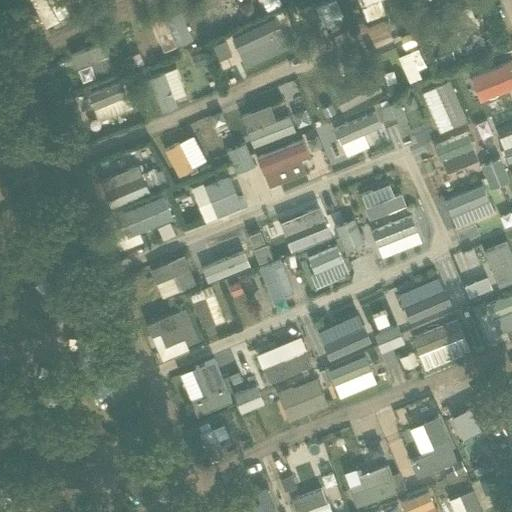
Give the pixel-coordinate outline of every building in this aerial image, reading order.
[(30,0),(42,24),(64,13),(57,0),(30,0)] [(205,0),(215,27),(244,18),(237,0),(205,0)] [(255,0),(254,0),(245,4),(250,15),(260,10),(255,0)] [(337,0),(324,0),(314,5),(325,27),(346,17),(337,0)] [(359,0),(364,17),(383,12),(379,0),(359,0)] [(314,15),(309,5),(298,10),(303,20),(314,15)] [(448,10),(455,48),(479,44),(472,5),(448,10)] [(232,37),(245,65),(288,45),(275,17),(232,37)] [(308,47),(322,41),(318,30),(303,36),(308,47)] [(401,36),(405,46),(415,42),(410,32),(401,36)] [(102,41),(70,53),(75,66),(91,60),(96,75),(113,69),(102,41)] [(408,72),(427,65),(419,45),(399,52),(408,72)] [(195,53),(199,65),(211,60),(207,49),(195,53)] [(455,58),(451,49),(436,56),(440,65),(455,58)] [(130,67),(142,63),(137,50),(125,54),(130,67)] [(511,57),(511,55),(467,74),(478,98),(511,82),(511,57)] [(363,63),(327,82),(341,108),(381,87),(374,74),(370,76),(363,63)] [(147,73),(159,109),(175,104),(172,94),(183,90),(174,64),(147,73)] [(78,93),(90,121),(131,104),(119,76),(78,93)] [(422,87),(436,129),(466,119),(452,76),(422,87)] [(47,95),(55,92),(51,81),(43,84),(47,95)] [(75,99),(65,103),(70,115),(80,111),(75,99)] [(398,99),(379,107),(384,117),(402,110),(398,99)] [(321,107),(326,116),(335,111),(330,102),(321,107)] [(362,131),(382,122),(375,106),(329,127),(341,154),(367,142),(362,131)] [(247,130),(256,126),(250,111),(241,115),(247,130)] [(511,127),(496,134),(506,159),(511,156),(511,127)] [(442,169),(477,158),(468,130),(433,141),(442,169)] [(192,134),(164,148),(178,175),(192,167),(191,166),(205,158),(192,134)] [(302,137),(257,155),(268,185),(305,170),(300,157),(309,154),(302,137)] [(23,140),(0,151),(0,159),(10,180),(36,166),(23,140)] [(240,157),(249,153),(244,142),(235,146),(240,157)] [(226,149),(230,161),(240,157),(235,146),(226,149)] [(240,157),(244,168),(253,164),(249,153),(240,157)] [(244,168),(240,157),(230,161),(235,172),(244,168)] [(489,161),(494,172),(504,168),(499,157),(489,161)] [(485,176),(494,172),(489,161),(480,165),(485,176)] [(137,163),(99,180),(111,206),(149,190),(137,163)] [(142,171),(143,173),(148,186),(160,181),(154,166),(142,171)] [(508,179),(504,168),(494,172),(499,183),(508,179)] [(499,183),(494,172),(485,176),(489,187),(499,183)] [(205,220),(246,203),(242,193),(236,195),(227,173),(203,183),(202,181),(191,185),(205,220)] [(401,190),(390,193),(386,181),(358,190),(366,215),(405,203),(401,190)] [(482,182),(443,197),(453,223),(492,208),(482,182)] [(175,200),(187,196),(183,186),(171,190),(175,200)] [(162,193),(117,212),(122,224),(110,229),(119,249),(142,239),(138,229),(172,215),(162,193)] [(302,212),(307,225),(324,218),(319,205),(302,212)] [(99,215),(104,227),(116,222),(111,210),(99,215)] [(376,252),(419,241),(412,214),(369,225),(376,252)] [(358,228),(353,217),(344,221),(349,232),(358,228)] [(169,220),(157,226),(163,238),(175,232),(169,220)] [(324,221),(284,237),(288,248),(328,232),(324,221)] [(349,232),(344,221),(335,225),(339,236),(349,232)] [(257,226),(240,232),(245,243),(261,237),(257,226)] [(358,228),(349,232),(353,243),(362,239),(358,228)] [(344,247),(353,243),(349,232),(339,236),(344,247)] [(511,249),(507,238),(482,247),(496,285),(511,278),(511,249)] [(266,243),(253,248),(259,261),(271,256),(266,243)] [(307,257),(313,272),(328,265),(333,278),(348,272),(336,245),(307,257)] [(206,280),(247,263),(241,247),(200,264),(206,280)] [(195,281),(183,253),(149,268),(162,296),(195,281)] [(294,253),(284,255),(286,266),(295,264),(294,253)] [(282,256),(258,261),(267,297),(290,291),(282,256)] [(66,267),(57,260),(50,268),(58,276),(66,267)] [(440,275),(396,285),(403,315),(447,304),(440,275)] [(469,296),(480,292),(475,280),(464,284),(469,296)] [(213,282),(190,289),(199,325),(223,319),(213,282)] [(511,290),(484,299),(493,329),(511,323),(511,290)] [(166,299),(169,306),(188,298),(184,291),(166,299)] [(481,300),(471,304),(475,315),(486,310),(481,300)] [(184,304),(145,319),(160,357),(188,346),(185,340),(196,336),(184,304)] [(315,326),(326,355),(367,338),(356,310),(315,326)] [(410,333),(422,366),(469,348),(456,315),(410,333)] [(396,323),(384,328),(388,337),(399,332),(396,323)] [(388,337),(384,328),(373,332),(377,341),(388,337)] [(298,332),(254,351),(266,379),(310,360),(298,332)] [(388,337),(392,346),(403,341),(399,332),(388,337)] [(388,337),(377,341),(380,350),(392,346),(388,337)] [(327,366),(339,394),(375,380),(364,351),(327,366)] [(177,370),(195,413),(231,398),(214,355),(177,370)] [(94,400),(129,371),(119,359),(85,388),(94,400)] [(233,383),(242,379),(238,370),(229,374),(233,383)] [(282,389),(294,416),(327,402),(315,376),(292,385),(282,389)] [(255,383),(244,388),(248,397),(259,392),(255,383)] [(248,397),(244,388),(232,393),(236,402),(248,397)] [(263,401),(259,392),(248,397),(252,406),(263,401)] [(511,441),(489,395),(469,405),(480,429),(475,432),(479,441),(485,439),(504,477),(511,473),(511,441)] [(252,406),(248,397),(236,402),(240,411),(252,406)] [(219,414),(222,421),(237,413),(233,406),(219,414)] [(416,475),(457,455),(435,411),(407,425),(420,452),(407,458),(416,475)] [(98,420),(89,428),(100,440),(108,432),(98,420)] [(208,452),(221,447),(217,437),(228,433),(224,422),(200,430),(208,452)] [(36,455),(28,445),(21,451),(28,461),(36,455)] [(2,462),(11,473),(18,467),(10,456),(2,462)] [(460,459),(444,467),(448,476),(465,468),(460,459)] [(472,467),(476,475),(488,469),(485,461),(472,467)] [(258,508),(275,502),(260,464),(244,470),(258,508)] [(404,485),(398,470),(391,473),(397,488),(404,485)] [(280,477),(285,490),(295,486),(290,473),(280,477)] [(323,485),(295,493),(300,511),(329,511),(331,511),(323,485)] [(449,493),(453,511),(481,511),(475,486),(449,493)] [(437,511),(429,487),(399,497),(403,511),(437,511)]
